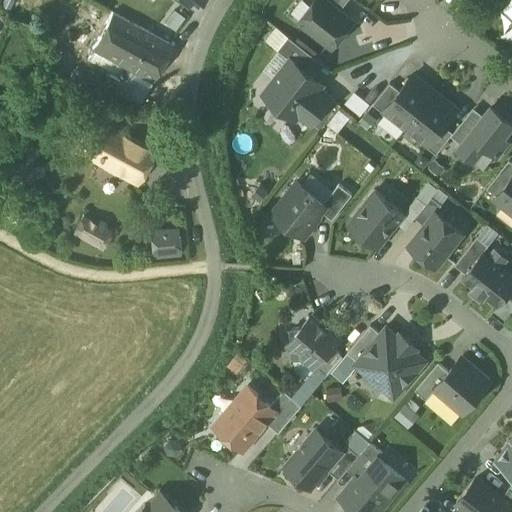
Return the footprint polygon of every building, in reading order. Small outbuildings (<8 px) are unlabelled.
[(340,10),(327,0),(314,0),(299,20),(332,46),(353,20),(340,10)] [(347,0),(327,0),(340,10),(347,0)] [(169,43),(112,12),(92,48),(151,78),(169,43)] [(317,58),(289,36),(278,49),(291,59),(292,58),(307,70),(317,58)] [(291,59),(264,93),(296,118),(299,113),(312,123),(332,98),(319,88),(323,83),(307,70),(292,58),(291,59)] [(150,86),(125,73),(117,88),(142,101),(150,86)] [(400,90),(385,108),(386,109),(407,126),(435,91),(413,74),(400,90)] [(391,82),(374,103),(384,112),(386,109),(385,108),(400,90),(391,82)] [(343,101),(360,113),(369,101),(353,89),(343,101)] [(435,91),(407,126),(428,142),(429,143),(444,124),(457,108),(435,91)] [(371,124),(380,110),(370,103),(360,116),(371,124)] [(338,129),(347,114),(337,107),(327,122),(338,129)] [(462,144),(458,148),(474,161),(485,147),(497,157),(509,142),(503,137),(511,126),(511,124),(491,107),(485,116),(471,132),(462,144)] [(485,116),(474,107),(460,124),(471,132),(485,116)] [(155,150),(95,117),(78,149),(138,182),(155,150)] [(444,124),(429,143),(428,142),(426,145),(437,153),(451,135),(454,132),(444,124)] [(471,132),(460,124),(454,132),(451,135),(462,144),(471,132)] [(5,167),(6,184),(35,182),(35,180),(35,168),(34,165),(5,167)] [(35,168),(35,180),(47,179),(47,167),(35,168)] [(511,177),(495,198),(511,211),(511,177)] [(297,181),(273,212),(303,236),(323,211),(328,205),(325,202),(297,181)] [(339,184),(325,202),(328,205),(323,211),(333,219),(353,194),(339,184)] [(376,190),(349,224),(377,247),(404,212),(376,190)] [(419,213),(416,217),(425,225),(436,211),(437,212),(442,205),(432,196),(426,204),(419,213)] [(417,197),(409,206),(419,213),(426,204),(417,197)] [(78,211),(69,231),(102,246),(112,226),(78,211)] [(437,212),(436,211),(425,225),(409,245),(437,266),(463,233),(437,212)] [(178,228),(150,231),(152,255),(181,253),(178,228)] [(478,236),(455,264),(466,272),(483,250),(484,251),(489,245),(478,236)] [(507,259),(495,249),(490,256),(484,251),(483,250),(466,272),(463,276),(499,305),(508,294),(511,297),(511,273),(502,265),(507,259)] [(312,315),(301,328),(292,329),(294,357),(303,356),(316,367),(333,347),(340,339),(312,315)] [(371,324),(348,351),(358,360),(382,333),(371,324)] [(358,360),(357,363),(367,372),(368,379),(377,386),(384,386),(395,395),(425,359),(414,350),(417,347),(400,333),(398,336),(387,327),(382,333),(358,360)] [(316,367),(315,369),(324,376),(342,355),(333,347),(316,367)] [(449,371),(435,388),(436,389),(462,411),(490,380),(462,356),(449,371)] [(439,362),(415,389),(427,399),(436,389),(435,388),(449,371),(439,362)] [(248,385),(215,425),(244,450),(267,422),(277,410),(271,405),(248,385)] [(302,405),(284,390),(271,405),(277,410),(267,422),(279,432),(302,405)] [(397,414),(410,426),(423,410),(410,399),(397,414)] [(317,428),(286,465),(312,487),(327,469),(343,450),(342,450),(317,428)] [(356,429),(349,437),(346,437),(347,444),(342,450),(343,450),(327,469),(339,479),(347,469),(371,442),(356,429)] [(511,441),(496,461),(511,473),(511,441)] [(371,442),(347,469),(357,477),(358,476),(360,478),(378,457),(383,452),(371,442)] [(378,457),(360,478),(358,476),(357,477),(350,486),(349,486),(341,496),(355,507),(354,508),(358,511),(370,511),(385,495),(389,499),(406,480),(390,466),(389,467),(378,457)] [(502,497),(477,478),(457,503),(468,511),(504,511),(506,510),(510,504),(502,497)] [(511,511),(511,490),(509,488),(502,497),(510,504),(506,510),(507,511),(511,511)] [(157,496),(149,506),(145,503),(137,511),(182,511),(176,506),(173,510),(157,496)]
